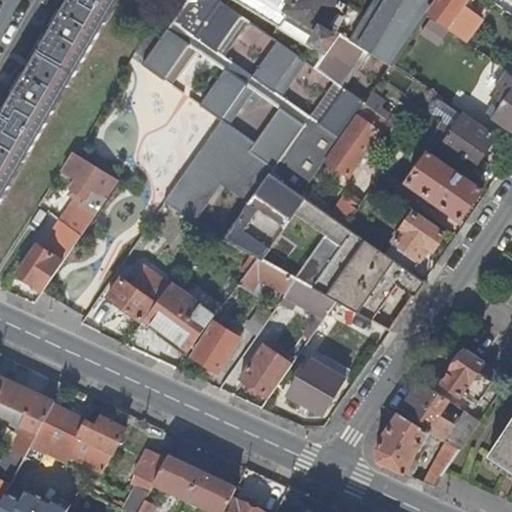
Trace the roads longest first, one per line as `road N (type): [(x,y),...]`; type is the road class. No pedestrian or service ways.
road 1 (residential): [(333,470),(0,325)]
road 2 (residential): [(333,470),(511,204)]
